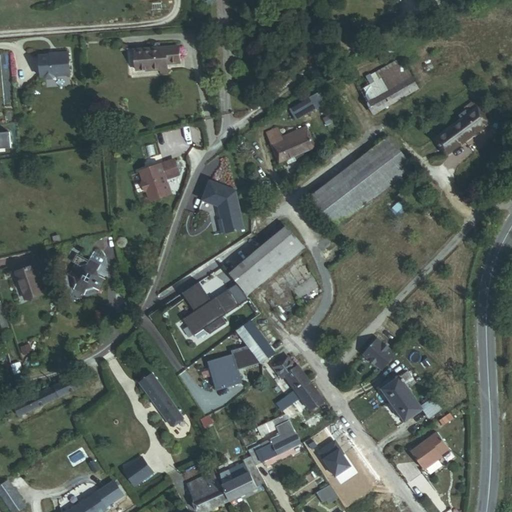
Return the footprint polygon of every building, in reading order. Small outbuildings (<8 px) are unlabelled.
[(170,65),(183,63),(181,48),(137,52),(139,70),(147,69),(147,73),(161,71),(162,75),(171,74),(170,65)] [(73,75),(73,53),(62,53),(62,54),(43,55),(44,76),(47,76),(50,78),(57,78),(60,75),(73,75)] [(359,90),(366,100),(407,72),(400,62),(359,90)] [(366,100),(375,113),(416,84),(407,72),(366,100)] [(264,90),(265,87),(264,84),(259,82),(256,83),(254,87),(256,92),(259,93),(264,90)] [(310,102),(305,94),(288,104),(293,113),(310,102)] [(442,140),(454,155),(498,119),(485,104),(442,140)] [(286,162),(317,145),(307,125),(285,137),(279,126),(270,132),(286,162)] [(310,201),(334,230),(412,165),(388,136),(310,201)] [(180,173),(175,159),(141,169),(144,178),(142,181),(145,188),(147,189),(150,198),(169,192),(165,178),(180,173)] [(247,228),(238,191),(212,182),(205,201),(221,206),(224,219),(221,220),(224,234),(247,228)] [(251,264),(261,277),(303,242),(292,229),(251,264)] [(144,268),(151,266),(150,258),(142,259),(144,268)] [(76,277),(71,285),(82,293),(87,285),(94,289),(109,268),(102,263),(99,267),(88,260),(83,267),(76,262),(69,273),(76,277)] [(23,298),(44,292),(36,264),(16,270),(23,298)] [(239,274),(248,288),(261,277),(251,264),(239,274)] [(187,299),(203,288),(200,283),(184,293),(187,299)] [(223,317),(241,306),(230,290),(212,301),(203,288),(187,299),(196,312),(185,319),(195,336),(207,328),(211,334),(227,324),(223,317)] [(0,319),(3,329),(9,328),(2,303),(0,304),(0,319)] [(257,366),(276,354),(256,322),(237,334),(257,366)] [(364,354),(385,370),(396,355),(394,354),(397,350),(393,347),(391,351),(376,339),(364,354)] [(310,409),(325,401),(299,364),(296,366),(290,357),(287,359),(286,357),(274,365),(283,377),(286,374),(299,393),(308,405),(310,409)] [(239,386),(232,358),(210,364),(218,392),(239,386)] [(168,425),(180,418),(151,371),(138,380),(168,425)] [(432,396),(419,405),(408,389),(416,384),(409,374),(401,379),(400,377),(392,382),(389,377),(381,382),(385,387),(382,389),(404,423),(422,411),(428,419),(441,410),(432,396)] [(23,419),(89,388),(83,377),(32,402),(31,401),(17,407),(23,419)] [(302,409),(308,405),(299,393),(293,397),(302,409)] [(289,419),(302,409),(293,397),(281,407),(286,413),(289,419)] [(304,442),(286,413),(257,426),(263,439),(269,437),(271,439),(249,450),(255,462),(257,465),(304,442)] [(410,450),(424,470),(451,452),(438,431),(410,450)] [(350,465),(333,440),(317,450),(334,476),(350,465)] [(153,472),(143,457),(125,470),(135,485),(153,472)] [(199,511),(206,511),(267,484),(257,465),(255,462),(229,474),(231,479),(218,485),(213,474),(187,486),(199,511)] [(9,481),(0,486),(0,496),(7,508),(20,499),(9,481)] [(338,498),(330,484),(317,492),(323,502),(327,500),(329,503),(338,498)] [(82,511),(109,511),(129,499),(121,487),(82,511)]
